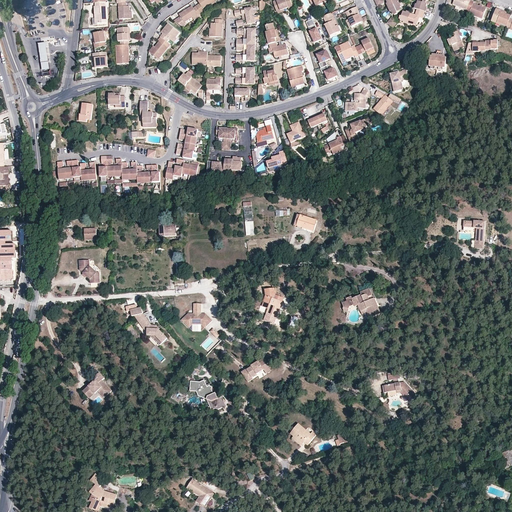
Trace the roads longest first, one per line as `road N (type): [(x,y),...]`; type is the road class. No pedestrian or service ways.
road 1 (residential): [(0,59),(31,224),(0,416)]
road 2 (secondary): [(33,109),(45,245),(36,298)]
road 3 (residential): [(36,298),(202,288)]
road 4 (residential): [(63,157),(119,152),(162,160),(179,102)]
road 5 (tertiary): [(319,94),(240,116),(179,102)]
